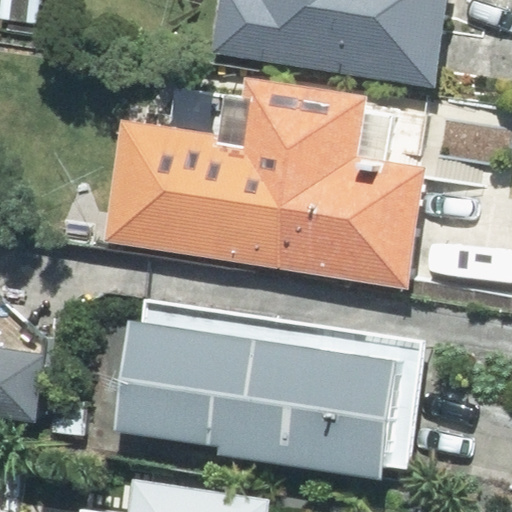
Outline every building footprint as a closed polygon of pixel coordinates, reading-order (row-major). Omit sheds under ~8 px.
[(221,0),(214,51),(433,85),(444,0),(221,0)] [(367,97),(246,78),(237,138),(122,121),(104,243),(408,290),(425,177),(484,186),(488,164),(511,168),(511,162),(511,112),(429,100),(427,113),(366,103),(367,97)] [(0,416),(33,421),(46,336),(0,293),(0,416)] [(113,432),(217,446),(216,455),(380,477),(381,465),(410,469),(428,339),(145,300),(142,322),(128,320),(113,432)] [(265,511),(267,501),(135,482),(130,511),(95,511),(81,510),(80,511),(265,511)]
